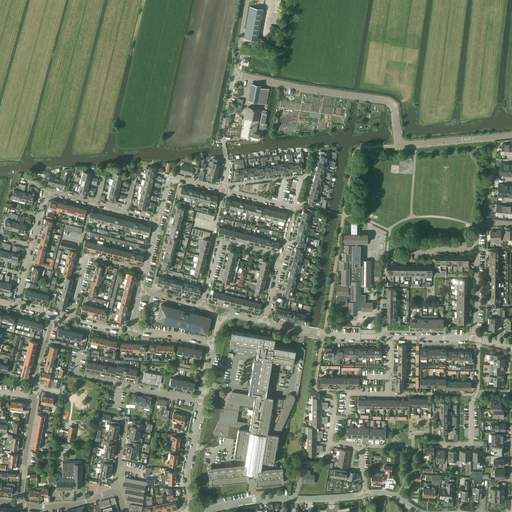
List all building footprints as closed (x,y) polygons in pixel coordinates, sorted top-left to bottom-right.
[(244,38),(256,40),(262,9),(249,6),(244,38)] [(251,84),(249,96),(248,101),(266,104),(269,89),(260,88),(260,85),(251,84)] [(248,107),(244,125),(242,135),(258,139),(259,134),(255,133),(261,110),(248,107)] [(511,145),(502,144),(501,154),(511,155),(511,145)] [(320,155),(319,161),(326,163),(326,162),(329,163),(330,160),(327,160),(328,157),(329,157),(330,154),(324,152),(323,155),(320,155)] [(296,163),(296,171),(303,170),(302,161),(305,161),(304,153),(301,153),(301,159),(299,159),(299,162),(296,163)] [(211,167),(219,169),(220,163),(221,163),(222,160),(213,158),(212,161),(213,161),(211,167)] [(196,173),(198,167),(195,167),(194,166),(194,167),(182,165),(180,172),(192,175),(193,172),(196,173)] [(144,170),(144,172),(154,175),(155,172),(162,173),(163,170),(148,166),(147,169),(146,169),(144,170)] [(317,166),(316,172),(323,174),(326,175),(327,172),(324,171),(325,168),(317,166)] [(48,184),(61,187),(61,188),(62,185),(64,185),(64,184),(67,185),(67,187),(71,170),(67,169),(67,172),(65,172),(63,179),(50,176),(50,174),(46,173),(46,175),(45,179),(49,180),(48,185),(48,184)] [(82,178),(97,182),(98,179),(90,177),(91,173),(84,171),(82,178)] [(115,172),(113,179),(121,181),(122,177),(129,179),(130,176),(115,172)] [(153,182),(153,178),(161,180),(161,177),(154,175),(144,172),(143,172),(143,173),(146,173),(145,180),(153,182)] [(96,185),(97,182),(82,178),(80,185),(88,187),(89,183),(96,185)] [(314,178),(313,184),(320,186),(323,187),(324,184),(321,183),(322,180),(314,178)] [(120,188),(120,184),(128,186),(129,183),(121,181),(113,179),(112,186),(120,188)] [(160,183),(153,182),(145,180),(143,186),(151,188),(152,185),(159,187),(160,183)] [(12,198),(19,199),(23,184),(19,184),(18,191),(14,190),(12,198)] [(27,193),(24,193),(26,185),(23,184),(19,199),(25,201),(27,193)] [(88,187),(80,185),(80,187),(77,186),(76,191),(78,192),(78,191),(86,193),(87,190),(94,192),(95,188),(88,187)] [(29,186),(27,193),(25,201),(32,203),(34,195),(30,194),(32,187),(29,186)] [(118,194),(119,191),(126,193),(127,189),(120,188),(112,186),(110,192),(118,194)] [(149,195),(150,191),(157,193),(158,190),(151,188),(143,186),(143,187),(140,186),(138,192),(141,193),(149,195)] [(186,196),(188,189),(182,187),(180,195),(179,194),(178,198),(180,199),(181,195),(185,196),(186,196)] [(194,190),(188,189),(186,196),(185,196),(184,200),(186,201),(186,200),(190,201),(191,198),(192,198),(194,190)] [(193,198),(197,199),(198,199),(200,192),(194,190),(192,198),(191,198),(190,201),(190,202),(192,202),(193,198)] [(125,196),(118,194),(110,192),(108,199),(112,200),(116,201),(117,197),(124,199),(125,196)] [(206,193),(200,192),(198,199),(197,199),(196,203),(199,204),(200,200),(203,201),(204,201),(206,193)] [(156,197),(149,195),(141,193),(140,200),(147,202),(148,198),(155,200),(156,197)] [(206,202),(209,202),(210,202),(212,195),(206,193),(204,201),(203,201),(202,205),(204,205),(204,204),(205,204),(206,204),(206,203),(206,202)] [(210,202),(209,202),(208,206),(210,207),(211,203),(216,204),(218,197),(212,195),(210,202)] [(308,202),(308,205),(313,207),(314,204),(316,204),(317,200),(320,201),(320,199),(317,198),(310,196),(308,202)] [(230,208),(232,200),(226,198),(224,206),(223,206),(222,210),(224,210),(225,206),(229,207),(230,208)] [(147,202),(140,200),(138,207),(146,209),(147,205),(154,207),(155,204),(147,202)] [(230,208),(229,207),(228,211),(230,212),(231,208),(235,209),(236,209),(238,202),(232,200),(230,208)] [(237,209),(241,210),(242,211),(244,203),(238,202),(236,209),(235,209),(234,213),(236,213),(237,209)] [(242,211),(241,210),(240,214),(242,215),(243,211),(247,212),(248,212),(250,205),(244,203),(242,211)] [(248,212),(247,212),(246,216),(248,216),(249,212),(253,213),(254,214),(256,206),(250,205),(248,212)] [(506,206),(496,205),(496,215),(505,216),(506,206)] [(175,212),(183,214),(185,208),(177,206),(175,212)] [(254,214),(253,213),(252,217),(254,218),(255,214),(259,215),(260,215),(262,208),(256,206),(254,214)] [(260,215),(259,215),(258,219),(260,219),(261,216),(265,217),(266,217),(268,209),(262,208),(260,215)] [(304,211),(302,217),(309,219),(311,213),(314,213),(315,210),(307,208),(307,211),(304,211)] [(266,217),(265,217),(264,221),(266,221),(267,217),(271,218),(272,218),(274,211),(268,209),(266,217)] [(95,221),(97,213),(91,211),(89,219),(95,221)] [(272,218),(271,218),(270,222),(272,222),(273,218),(277,219),(278,220),(280,212),(274,211),(272,218)] [(183,214),(175,212),(174,218),(182,220),(183,214)] [(286,214),(280,212),(278,220),(277,219),(276,223),(278,224),(279,220),(284,221),(286,214)] [(9,237),(11,229),(15,214),(12,213),(10,221),(6,220),(2,235),(9,237)] [(101,222),(103,214),(97,213),(95,221),(101,222)] [(20,223),(16,222),(18,215),(15,214),(11,229),(18,231),(20,223)] [(107,224),(109,216),(103,214),(101,222),(107,224)] [(21,216),(20,223),(18,231),(25,233),(27,225),(23,224),(25,217),(21,216)] [(113,225),(115,218),(109,216),(107,224),(113,225)] [(302,217),(300,223),(308,224),(311,225),(312,222),(312,219),(309,219),(302,217)] [(119,227),(121,219),(115,218),(113,225),(115,226),(115,227),(115,228),(116,229),(116,230),(118,231),(119,227)] [(181,224),(182,220),(174,218),(172,224),(180,226),(183,227),(183,224),(181,224)] [(125,228),(127,221),(121,219),(119,227),(125,228)] [(131,230),(133,222),(127,221),(125,228),(131,230)] [(137,231),(139,224),(133,222),(131,230),(137,231)] [(145,225),(139,224),(137,231),(143,233),(145,225)] [(180,226),(172,224),(171,230),(179,232),(180,226)] [(147,226),(145,225),(143,233),(149,235),(151,227),(150,226),(147,225),(147,226)] [(487,242),(487,243),(490,243),(490,240),(495,240),(500,240),(500,229),(497,229),(497,232),(490,232),(490,235),(487,235),(487,242)] [(511,237),(511,229),(506,229),(506,233),(503,233),(503,240),(506,240),(506,237),(511,237)] [(169,236),(177,238),(179,232),(171,230),(169,236)] [(305,236),(297,234),(296,240),(299,241),(298,244),(305,246),(308,237),(305,236)] [(357,310),(372,311),(372,310),(372,303),(370,303),(365,302),(365,295),(360,294),(360,286),(370,286),(370,261),(362,261),(360,261),(360,245),(363,245),(367,245),(367,234),(358,234),(357,234),(343,234),(343,245),(344,245),(344,253),(342,253),(342,261),(340,261),(340,269),(342,269),(342,284),(337,284),(337,296),(336,296),(336,297),(337,297),(337,305),(349,305),(349,312),(357,312),(357,310)] [(177,238),(169,236),(168,242),(176,245),(177,238)] [(203,239),(202,243),(201,244),(209,246),(211,240),(208,240),(206,239),(203,238),(203,237),(200,236),(199,236),(199,238),(203,239)] [(270,240),(267,239),(265,247),(271,248),(274,237),(271,236),(270,240)] [(176,245),(168,242),(166,248),(174,251),(176,245)] [(201,245),(200,249),(200,250),(208,252),(209,246),(201,244),(202,243),(198,242),(197,244),(201,245)] [(12,253),(9,252),(10,245),(7,244),(4,259),(10,261),(12,253)] [(305,246),(298,244),(297,247),(296,247),(295,253),(302,255),(303,255),(304,252),(307,251),(308,247),(307,246),(305,246)] [(12,253),(10,261),(17,262),(19,255),(15,254),(17,246),(14,246),(12,253)] [(68,249),(65,248),(64,251),(68,252),(67,255),(75,257),(76,251),(73,250),(70,249),(68,249)] [(174,251),(166,248),(165,254),(173,257),(174,251)] [(200,251),(199,255),(198,256),(206,258),(208,252),(200,250),(200,249),(196,248),(196,250),(200,251)] [(230,251),(228,257),(236,259),(235,260),(239,261),(240,259),(236,258),(237,252),(230,251)] [(173,257),(165,254),(163,260),(171,263),(173,257)] [(198,256),(199,255),(195,254),(194,256),(198,257),(197,261),(197,262),(204,264),(206,258),(198,256)] [(44,257),(37,255),(34,265),(52,269),(53,265),(43,263),(44,257)] [(234,265),(234,266),(238,267),(238,265),(234,264),(235,260),(236,259),(228,257),(227,263),(234,265)] [(262,261),(261,265),(261,266),(268,268),(270,262),(263,260),(263,259),(259,258),(258,260),(262,261)] [(292,265),(302,267),(303,264),(304,262),(301,261),(293,259),(292,265)] [(169,269),(171,263),(163,260),(162,267),(169,269)] [(197,263),(196,267),(195,268),(203,270),(204,264),(197,262),(197,261),(193,260),(193,262),(197,263)] [(232,271),(232,272),(236,273),(237,271),(233,270),(234,266),(234,265),(227,263),(225,269),(232,271)] [(201,276),(203,270),(195,268),(196,267),(184,264),(183,266),(190,268),(189,269),(195,270),(194,274),(201,276)] [(261,267),(260,271),(259,272),(267,274),(268,268),(261,266),(261,265),(257,264),(257,266),(261,267)] [(94,271),(105,273),(106,267),(96,265),(94,271)] [(292,265),(290,271),(301,274),(302,271),(302,268),(292,265)] [(32,273),(41,275),(43,269),(40,269),(34,267),(32,273)] [(231,277),(231,278),(235,279),(235,277),(231,276),(232,272),(232,271),(225,269),(223,275),(231,277)] [(259,273),(258,277),(258,278),(265,280),(267,274),(259,272),(260,271),(256,270),(255,272),(259,273)] [(40,281),(41,275),(32,273),(30,279),(37,281),(40,281)] [(5,283),(3,290),(10,292),(11,285),(8,284),(10,276),(6,275),(5,283)] [(231,277),(223,275),(222,281),(229,283),(229,284),(233,285),(234,283),(230,282),(231,278),(231,277)] [(156,276),(154,283),(157,284),(157,285),(163,286),(165,278),(156,276)] [(258,279),(257,283),(256,284),(264,286),(265,280),(258,278),(258,277),(254,276),(254,278),(258,279)] [(289,277),(287,283),(295,285),(298,285),(298,282),(295,282),(296,279),(289,277)] [(171,280),(165,278),(163,286),(169,288),(171,280)] [(175,289),(177,282),(171,280),(169,288),(175,289)] [(262,292),(264,286),(256,284),(257,283),(250,281),(250,283),(256,285),(255,290),(262,292)] [(181,291),(183,283),(177,282),(175,289),(181,291)] [(187,292),(189,285),(183,283),(181,291),(187,292)] [(211,299),(218,301),(220,293),(223,284),(221,283),(218,293),(213,291),(211,299)] [(195,286),(189,285),(187,292),(193,294),(195,286)] [(201,288),(195,286),(193,294),(199,296),(201,288)] [(236,305),(242,307),(244,299),(247,290),(244,289),(243,295),(242,299),(238,298),(236,305)] [(293,290),(286,289),(284,295),(287,295),(286,298),(294,300),(295,297),(292,296),(293,290)] [(218,301),(224,302),(226,295),(227,293),(227,291),(225,290),(224,294),(220,293),(218,301)] [(224,302),(230,304),(232,296),(233,292),(231,292),(231,294),(227,293),(226,295),(224,302)] [(230,304),(236,305),(238,298),(239,294),(238,293),(236,297),(232,296),(230,304)] [(242,307),(249,308),(250,301),(251,297),(249,296),(248,300),(244,299),(242,307)] [(500,305),(501,296),(491,296),(491,302),(492,302),(492,305),(500,305)] [(249,308),(254,310),(256,302),(257,298),(255,298),(254,302),(250,301),(249,308)] [(262,304),(264,300),(262,299),(260,303),(256,302),(254,310),(259,311),(261,304),(262,304)] [(274,315),(280,317),(284,299),(282,299),(279,309),(276,308),(274,315)] [(184,327),(205,333),(207,333),(209,324),(208,324),(209,317),(188,312),(183,311),(184,310),(161,304),(158,313),(160,314),(158,320),(179,326),(180,324),(184,325),(184,327)] [(299,314),(298,321),(304,323),(304,320),(307,321),(309,313),(306,313),(305,315),(299,314)] [(15,317),(9,315),(8,321),(13,323),(13,324),(15,325),(17,319),(15,319),(15,317)] [(400,321),(397,321),(397,315),(386,315),(386,318),(388,318),(388,321),(389,321),(388,325),(400,325),(400,321)] [(500,323),(500,318),(489,317),(489,329),(497,329),(497,323),(500,323)] [(234,342),(235,342),(234,349),(256,352),(251,387),(252,387),(251,390),(250,390),(249,394),(232,392),(218,421),(212,435),(217,436),(237,439),(238,428),(259,431),(278,434),(279,434),(294,401),(295,400),(295,398),(294,396),(293,395),(292,394),(290,394),(288,394),(287,395),(286,397),(285,399),(266,396),(272,360),(274,346),(275,338),(232,332),(230,345),(230,346),(230,347),(231,347),(232,347),(233,346),(234,342)] [(139,344),(139,351),(139,353),(147,353),(147,352),(147,347),(146,347),(146,344),(139,344)] [(274,346),(272,360),(293,364),(296,349),(274,346)] [(336,357),(336,349),(331,349),(331,348),(324,348),(324,351),(325,351),(325,356),(324,356),(324,358),(332,359),(332,360),(333,360),(333,359),(336,359),(336,357)] [(56,357),(57,353),(49,351),(47,357),(62,361),(63,359),(56,357)] [(8,372),(8,369),(9,366),(6,365),(8,358),(9,358),(10,356),(5,355),(3,364),(1,370),(8,372)] [(493,365),(504,365),(504,355),(489,355),(489,360),(494,360),(493,365)] [(504,373),(504,365),(493,365),(489,365),(489,370),(493,370),(492,373),(504,373)] [(45,385),(50,386),(52,381),(53,377),(50,376),(51,374),(44,372),(42,378),(47,379),(45,385)] [(161,379),(162,375),(145,372),(143,382),(149,383),(149,382),(158,384),(159,379),(161,379)] [(504,385),(504,376),(489,376),(489,382),(493,382),(493,385),(504,385)] [(52,381),(50,386),(58,388),(60,380),(58,380),(57,381),(57,382),(56,382),(53,381),(52,381)] [(145,397),(137,395),(132,394),(129,406),(134,407),(135,404),(145,406),(144,408),(149,409),(150,406),(152,398),(146,397),(145,397)] [(46,410),(48,411),(49,404),(53,405),(54,398),(48,397),(47,404),(46,408),(46,410)] [(167,419),(169,410),(166,409),(167,401),(158,399),(157,404),(161,405),(160,414),(158,413),(157,417),(167,419)] [(491,409),(503,409),(503,406),(501,406),(501,401),(491,401),(491,409)] [(503,418),(503,409),(491,409),(491,412),(493,413),(493,418),(503,418)] [(178,421),(180,414),(174,412),(172,420),(178,421)] [(186,416),(180,414),(178,421),(184,423),(186,416)] [(109,430),(119,431),(120,426),(117,425),(118,422),(107,420),(107,424),(110,424),(109,430)] [(13,431),(20,432),(21,423),(14,422),(13,431)] [(505,431),(505,427),(504,427),(504,424),(498,424),(498,422),(491,422),(491,429),(494,429),(494,431),(505,431)] [(130,431),(140,433),(141,429),(142,429),(143,428),(144,428),(145,425),(134,423),(134,426),(131,425),(130,431)] [(67,439),(73,441),(76,428),(69,426),(67,439)] [(238,428),(237,439),(234,457),(246,459),(254,460),(259,431),(238,428)] [(118,437),(119,431),(109,430),(108,434),(106,433),(106,435),(105,434),(104,438),(115,440),(115,437),(118,437)] [(139,438),(140,433),(130,431),(129,437),(131,437),(131,440),(142,442),(142,439),(139,438)] [(274,463),(278,434),(259,431),(254,460),(262,461),(274,463)] [(7,439),(7,442),(11,443),(19,444),(19,438),(12,436),(12,435),(8,434),(7,439)] [(505,440),(505,434),(491,434),(491,442),(501,442),(501,440),(505,440)] [(104,443),(103,449),(115,451),(116,445),(114,445),(114,442),(104,440),(103,443),(104,443)] [(127,450),(136,452),(137,447),(141,447),(141,444),(131,442),(130,445),(128,445),(127,450)] [(434,455),(434,445),(424,445),(423,455),(428,455),(428,460),(433,460),(433,455),(434,455)] [(504,454),(504,446),(492,446),(492,451),(494,451),(494,454),(504,454)] [(339,455),(349,457),(350,451),(337,448),(337,450),(340,451),(339,455)] [(114,456),(115,451),(103,449),(102,454),(101,454),(100,457),(111,459),(112,456),(114,456)] [(135,457),(136,452),(127,450),(126,456),(128,456),(127,459),(138,461),(139,458),(135,457)] [(446,467),(446,458),(443,458),(443,451),(437,450),(436,462),(443,463),(443,467),(446,467)] [(458,461),(458,457),(455,456),(455,451),(449,451),(448,461),(455,461),(455,465),(458,465),(458,461)] [(458,451),(458,457),(458,461),(462,461),(462,460),(465,460),(465,463),(468,463),(468,451),(458,451)] [(482,464),(482,451),(472,451),(472,460),(476,460),(476,464),(482,464)] [(498,456),(490,456),(489,456),(489,458),(490,458),(490,461),(493,461),(493,465),(503,465),(504,459),(498,459),(498,456)] [(100,468),(112,470),(113,464),(110,464),(111,461),(100,459),(100,462),(103,463),(102,468),(100,468)] [(251,473),(254,460),(246,459),(245,464),(208,468),(208,471),(210,483),(249,479),(249,478),(252,477),(251,473)] [(348,462),(338,460),(338,459),(336,459),(336,461),(338,461),(337,466),(347,468),(348,462)] [(262,461),(254,460),(251,473),(252,477),(254,477),(255,485),(284,482),(283,470),(283,467),(261,469),(262,461)] [(74,487),(82,487),(82,461),(63,461),(63,471),(63,477),(50,476),(50,484),(57,484),(57,489),(72,490),(72,486),(74,486),(74,487)] [(314,483),(314,474),(310,474),(310,470),(303,470),(303,467),(299,466),(299,476),(302,476),(302,483),(314,483)] [(110,475),(112,470),(100,468),(99,473),(98,473),(97,476),(108,478),(108,475),(110,475)] [(504,469),(494,469),(492,469),(492,474),(494,474),(494,478),(503,478),(503,472),(504,472),(504,469)] [(332,470),(331,475),(334,475),(334,477),(345,478),(345,476),(349,476),(348,479),(353,479),(356,480),(357,474),(354,473),(349,472),(349,473),(346,472),(334,470),(332,470)] [(381,483),(382,477),(381,477),(382,473),(372,473),(372,476),(371,482),(381,483)] [(143,498),(146,482),(125,478),(125,481),(124,481),(123,488),(127,489),(125,495),(129,496),(143,498)] [(445,488),(441,488),(440,488),(439,498),(444,499),(444,500),(451,500),(453,483),(446,482),(445,488)] [(7,486),(6,494),(11,495),(12,489),(14,489),(15,484),(7,483),(7,486)] [(434,497),(434,489),(429,489),(429,486),(426,486),(426,488),(423,488),(422,496),(423,496),(424,497),(426,497),(427,496),(434,497)] [(37,490),(36,498),(42,499),(42,496),(48,496),(48,497),(48,490),(48,487),(42,487),(42,488),(37,488),(37,490)] [(473,488),(473,492),(475,493),(474,499),(480,500),(481,488),(473,488)] [(172,491),(168,491),(169,495),(170,499),(170,502),(172,510),(177,509),(176,504),(178,504),(177,497),(173,498),(172,491)] [(99,505),(101,511),(100,508),(111,505),(110,504),(109,499),(98,502),(99,505)] [(131,503),(130,509),(129,509),(130,511),(140,511),(141,511),(143,504),(134,502),(134,503),(131,503)]
